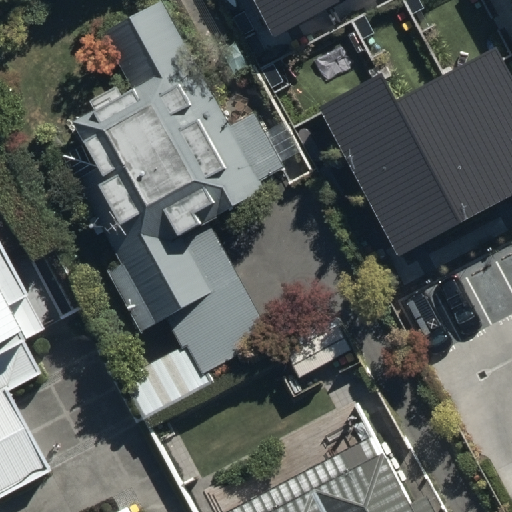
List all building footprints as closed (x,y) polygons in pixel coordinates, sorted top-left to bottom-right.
[(132,77),(72,111),(126,207),(100,222),(119,256),(101,266),(140,334),(168,318),(181,341),(122,374),(145,415),(212,377),(207,368),(275,330),(212,217),(291,173),(254,108),(231,121),(162,0),(143,0),(102,24),(132,77)] [(256,0),(272,29),(326,0),(256,0)] [(382,71),(324,102),(400,245),(511,185),(511,74),(494,41),(394,94),(382,71)] [(40,338),(18,294),(23,291),(0,246),(0,499),(48,474),(6,394),(39,377),(23,346),(40,338)] [(376,431),(210,511),(433,511),(429,501),(414,508),(376,431)]
